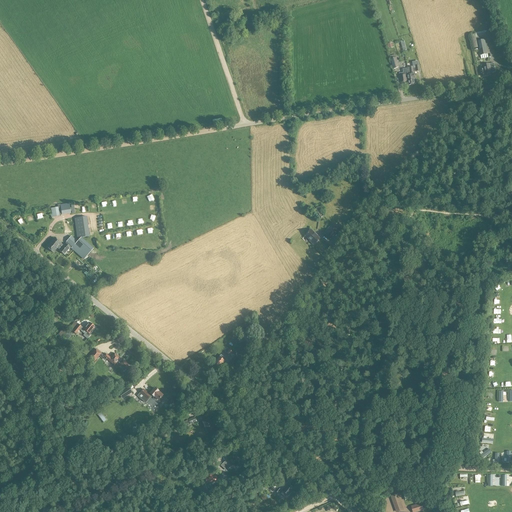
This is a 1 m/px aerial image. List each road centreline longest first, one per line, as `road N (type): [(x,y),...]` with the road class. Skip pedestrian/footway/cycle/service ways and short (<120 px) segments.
road 1 (unclassified): [(0,164),(511,83)]
road 2 (unclassified): [(332,495),(0,224)]
road 3 (track): [(225,408),(359,211),(496,90)]
road 4 (track): [(202,0),(244,124)]
